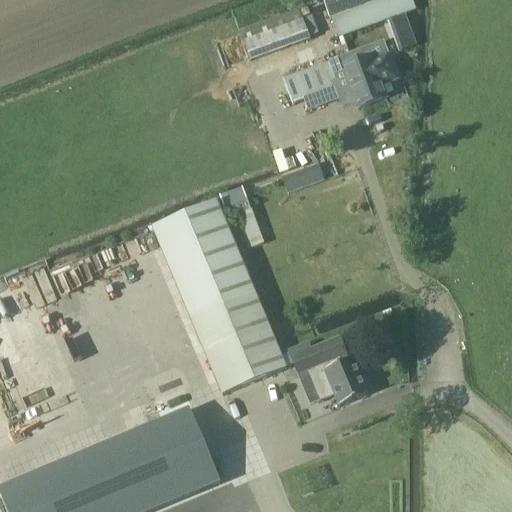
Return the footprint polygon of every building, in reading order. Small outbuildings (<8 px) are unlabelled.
[(322,0),(327,11),(355,0),(322,0)] [(415,12),(414,0),(384,0),(331,19),(339,40),(415,12)] [(310,41),(303,20),(299,11),(239,33),(250,63),(310,41)] [(411,35),(394,42),(399,56),(416,49),(411,35)] [(338,97),(343,109),(355,105),(359,116),(392,104),(386,92),(402,86),(392,58),(378,63),(375,58),(343,72),(348,84),(343,86),(346,94),(338,97)] [(289,193),(326,180),(320,163),(283,176),(289,193)] [(219,198),(220,200),(229,222),(233,220),(246,253),(264,245),(242,192),(240,189),(219,198)] [(152,231),(221,398),(285,371),(216,204),(152,231)] [(347,358),(340,340),(312,352),(309,345),(289,353),(299,378),(317,370),(328,396),(339,391),(346,408),(369,398),(353,361),(339,366),(338,362),(347,358)] [(190,411),(0,490),(0,496),(6,511),(154,511),(220,485),(190,411)]
